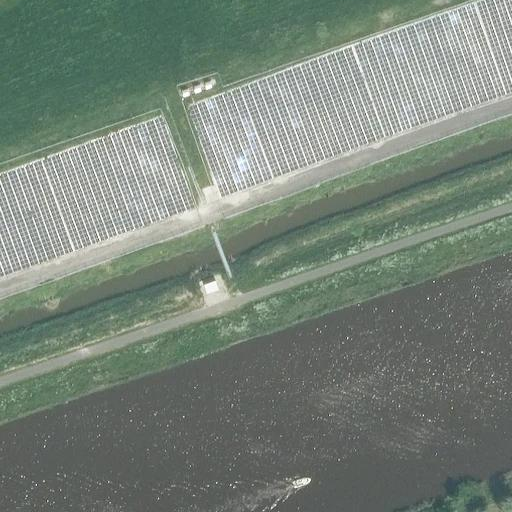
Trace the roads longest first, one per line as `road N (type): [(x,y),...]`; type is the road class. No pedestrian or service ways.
road 1 (track): [(0,287),(511,107)]
road 2 (track): [(0,114),(96,78),(121,57),(138,0)]
